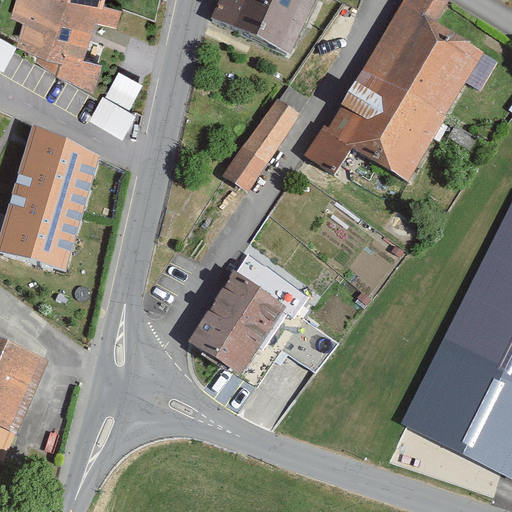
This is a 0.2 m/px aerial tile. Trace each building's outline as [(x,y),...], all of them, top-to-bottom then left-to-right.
[(28,23),(22,45),(49,53),(46,61),(95,88),(101,66),(88,62),(99,22),(121,28),(126,10),(107,4),(90,0),(23,0),(18,21),(28,23)] [(228,0),(217,25),(296,60),(322,0),(228,0)] [(491,54),(442,24),(452,7),(440,0),(409,0),(407,4),(413,8),(372,76),(450,123),(491,54)] [(0,30),(0,62),(4,65),(18,40),(0,30)] [(122,132),(147,80),(119,66),(93,118),(122,132)] [(450,123),(372,76),(335,138),(327,133),(311,161),(343,180),(358,154),(412,186),(450,123)] [(302,117),(284,104),(230,181),(248,194),(302,117)] [(99,161),(35,129),(0,242),(0,256),(66,278),(99,161)] [(511,196),(395,426),(511,485),(511,196)] [(287,309),(239,278),(197,352),(239,380),(287,309)] [(50,367),(0,344),(0,455),(9,459),(50,367)]
